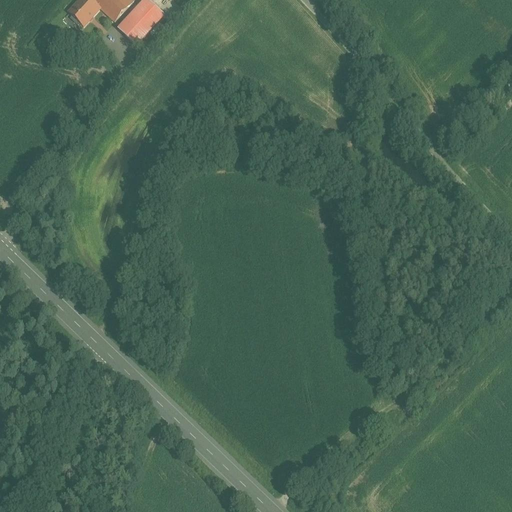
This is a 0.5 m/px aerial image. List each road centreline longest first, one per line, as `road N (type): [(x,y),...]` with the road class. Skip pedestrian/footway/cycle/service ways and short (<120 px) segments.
road 1 (unclassified): [(200,0),(0,233)]
road 2 (secondary): [(100,347),(271,511)]
road 3 (residential): [(511,236),(356,58)]
road 4 (unclassified): [(100,347),(27,511)]
road 5 (secondary): [(0,250),(100,347)]
